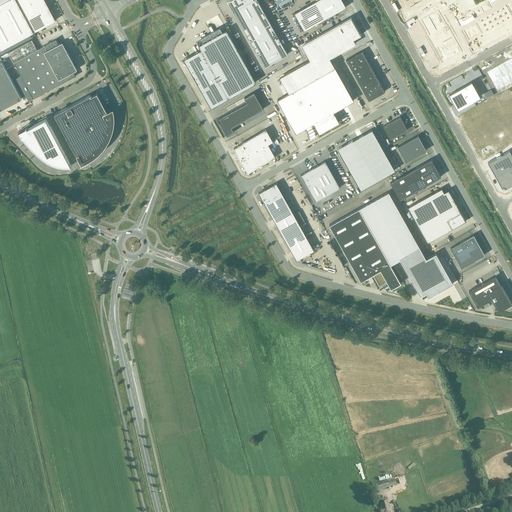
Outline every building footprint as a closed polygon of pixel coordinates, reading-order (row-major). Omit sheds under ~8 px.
[(0,0),(0,48),(1,50),(4,48),(27,35),(56,20),(55,18),(52,14),(51,11),(48,6),(44,0),(0,0)] [(230,0),(228,1),(230,5),(265,67),(288,54),(257,0),(230,0)] [(346,7),(342,0),(317,0),(294,13),(296,16),(304,30),(346,7)] [(511,12),(508,6),(482,21),(487,31),(511,16),(511,12)] [(427,36),(442,63),(462,52),(447,25),(438,10),(421,20),(429,35),(427,36)] [(289,93),(277,99),(296,133),(314,123),(319,132),(339,122),(333,112),(354,100),(335,67),(330,58),(356,43),(354,39),(361,34),(355,25),(351,17),(301,45),(306,54),(310,59),(285,73),(280,76),(289,93)] [(477,24),(463,31),(469,41),(482,33),(477,24)] [(201,49),(184,59),(211,107),(256,82),(234,42),(227,29),(222,32),(213,37),(198,45),(201,49)] [(56,39),(56,40),(14,62),(21,76),(17,78),(29,101),(75,76),(76,76),(73,71),(77,69),(63,42),(59,44),(56,39)] [(362,51),(346,60),(369,100),(385,91),(362,51)] [(511,58),(487,72),(497,90),(511,81),(511,58)] [(0,109),(22,98),(2,61),(0,62),(0,109)] [(472,82),(449,94),(458,110),(480,97),(472,82)] [(264,109),(254,92),(244,97),(247,102),(218,119),(227,136),(234,132),(231,127),(264,109)] [(90,95),(55,114),(77,156),(81,163),(88,159),(93,156),(98,152),(102,147),(106,142),(109,137),(111,131),(113,125),(113,119),(113,112),(112,110),(108,113),(97,93),(91,96),(90,95)] [(493,120),(485,106),(463,119),(470,133),(493,120)] [(408,129),(400,116),(383,126),(390,139),(408,129)] [(70,164),(71,166),(50,126),(46,118),(24,130),(23,129),(22,129),(19,131),(22,137),(24,136),(28,141),(32,145),(37,150),(41,154),(46,158),(52,161),(57,163),(64,164),(70,164)] [(248,173),(250,171),(257,167),(275,157),(268,144),(273,141),(266,129),(242,142),(242,143),(234,148),(248,173)] [(372,129),(337,148),(360,189),(395,170),(372,129)] [(413,138),(398,147),(406,162),(422,153),(418,147),(423,144),(418,135),(413,138)] [(502,186),(502,187),(503,186),(505,187),(506,188),(511,184),(511,154),(510,150),(488,162),(502,186)] [(431,159),(390,182),(400,199),(441,176),(439,172),(434,163),(431,159)] [(340,187),(325,161),(301,175),(316,201),(340,187)] [(296,260),(314,250),(283,195),(279,187),(276,183),(259,192),(296,260)] [(460,209),(448,190),(444,192),(442,188),(408,207),(427,242),(450,229),(451,230),(451,229),(466,221),(460,210),(460,209)] [(359,208),(329,225),(345,252),(347,255),(352,264),(357,261),(361,259),(371,275),(373,274),(376,279),(377,280),(380,285),(381,284),(382,284),(384,283),(386,282),(387,281),(389,286),(390,285),(391,288),(394,287),(401,283),(391,264),(392,263),(397,260),(399,259),(400,259),(402,262),(418,291),(421,296),(426,293),(429,297),(453,283),(436,253),(426,258),(420,247),(389,191),(363,206),(359,208)] [(464,240),(450,248),(461,268),(475,260),(476,260),(485,254),(482,249),(480,250),(475,241),(477,240),(474,234),(464,240)] [(501,284),(496,275),(469,291),(478,307),(492,299),(493,301),(494,301),(499,310),(507,306),(511,303),(511,302),(501,284)] [(390,488),(397,486),(394,479),(388,481),(390,488)] [(383,490),(381,486),(384,485),(385,489),(389,488),(386,481),(372,486),(374,493),(383,490)] [(379,511),(389,511),(391,511),(387,501),(380,504),(382,510),(379,511)]
